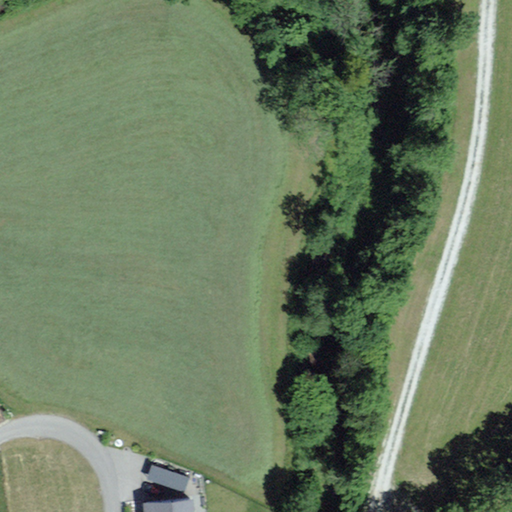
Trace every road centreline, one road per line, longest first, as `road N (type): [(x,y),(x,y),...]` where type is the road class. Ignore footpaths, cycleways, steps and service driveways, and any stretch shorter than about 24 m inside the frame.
road 1 (track): [(490,0),(463,211),(370,511)]
road 2 (residential): [(0,437),(34,424),(84,439),(104,470),(110,511)]
